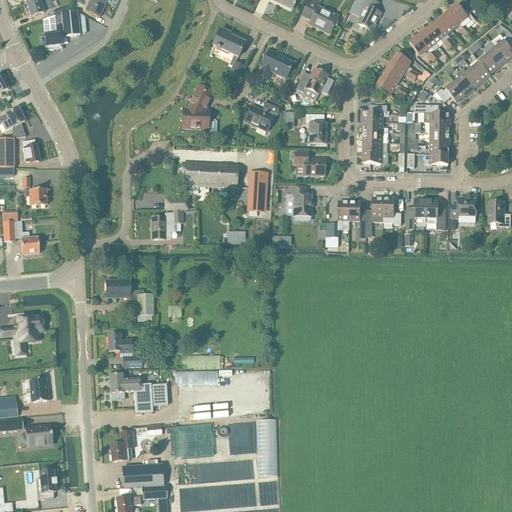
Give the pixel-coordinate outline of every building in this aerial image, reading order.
[(31,18),(40,15),(44,14),(43,12),(52,9),(50,3),(51,2),(51,1),(54,0),(36,0),(26,4),(31,18)] [(90,0),(85,11),(91,14),(100,18),(106,4),(96,0),(90,0)] [(270,0),(292,10),(296,1),(296,0),(270,0)] [(330,34),(334,25),(338,17),(319,8),(321,5),(310,0),(309,0),(305,9),(301,18),(308,21),(310,18),(312,19),(309,26),(321,32),(322,30),(330,34)] [(354,0),(349,12),(361,17),(357,25),(372,32),(380,14),(374,11),(377,4),(369,0),(354,0)] [(468,36),(472,32),(469,29),(475,24),(465,12),(464,13),(458,6),(449,12),(460,25),(463,29),(468,36)] [(67,7),(53,12),(54,16),(69,12),(67,7)] [(442,18),(452,32),(460,25),(449,12),(442,18)] [(61,39),(80,37),(79,35),(86,34),(85,17),(77,14),(55,16),(57,35),(44,36),(45,39),(42,39),(43,52),(63,50),(61,39)] [(444,38),(452,32),(442,18),(434,25),(444,38)] [(436,44),(444,38),(434,25),(426,31),(436,44)] [(468,36),(463,29),(460,32),(465,38),(470,44),(473,41),(468,36)] [(238,81),(244,68),(235,64),(245,44),(229,36),(230,35),(220,30),(212,47),(216,48),(216,49),(219,51),(220,50),(234,57),(230,66),(233,67),(229,76),(238,81)] [(426,31),(418,38),(428,51),(436,44),(426,31)] [(511,36),(510,34),(505,38),(507,40),(496,49),(506,62),(511,57),(511,51),(510,49),(511,48),(511,36)] [(82,43),(84,48),(100,41),(98,36),(82,43)] [(418,38),(410,44),(420,57),(428,51),(418,38)] [(452,48),(456,45),(451,39),(447,42),(452,48)] [(444,45),(449,51),(452,48),(447,42),(444,45)] [(476,54),(482,49),(478,44),(472,48),(476,54)] [(487,55),(498,69),(506,62),(496,49),(487,55)] [(281,58),(269,51),(261,68),(286,79),(293,64),(281,58)] [(436,61),(440,58),(435,52),(431,54),(436,61)] [(464,61),(470,57),(467,53),(461,57),(464,61)] [(392,63),(417,79),(419,75),(408,68),(412,63),(406,59),(397,54),(392,63)] [(428,57),(432,63),(436,61),(431,54),(428,57)] [(487,55),(479,62),(479,64),(480,63),(489,75),(490,75),(498,69),(487,55)] [(456,68),(464,61),(461,57),(453,64),(456,68)] [(401,81),(404,76),(414,83),(417,79),(392,63),(386,72),(401,81)] [(480,63),(479,64),(471,70),(482,83),(490,76),(490,75),(489,75),(480,63)] [(445,71),(448,75),(454,70),(451,66),(445,71)] [(418,78),(423,83),(430,75),(425,70),(418,78)] [(473,90),(482,83),(471,70),(466,74),(463,70),(460,73),(473,90)] [(302,76),(295,90),(304,94),(306,90),(318,96),(320,91),(328,95),(334,84),(326,80),(327,77),(314,71),(310,79),(302,76)] [(406,96),(409,92),(398,86),(401,81),(386,72),(381,81),(406,96)] [(459,80),(454,84),(465,97),(473,90),(460,73),(456,76),(459,80)] [(393,94),(404,100),(406,96),(381,81),(375,90),(390,98),(393,94)] [(429,83),(425,88),(430,92),(434,86),(429,83)] [(437,95),(444,104),(452,98),(456,103),(465,97),(454,84),(443,92),(442,90),(437,95)] [(187,111),(183,111),(182,130),(208,131),(209,112),(205,112),(213,94),(199,87),(187,111)] [(268,131),(274,118),(271,117),(273,114),(277,116),(281,108),(276,106),(267,102),(264,110),(265,111),(264,113),(254,109),(253,112),(249,110),(244,122),(253,126),(258,129),(258,128),(259,126),(268,130),(267,130),(268,131)] [(415,106),(415,114),(424,114),(424,124),(431,124),(431,125),(450,125),(450,114),(440,114),(440,106),(429,107),(415,106)] [(383,124),(383,118),(389,118),(389,113),(387,113),(387,107),(375,107),(375,113),(364,113),(364,124),(383,124)] [(5,117),(0,119),(0,123),(5,133),(12,129),(25,123),(18,109),(5,116),(5,117)] [(325,145),(326,125),(324,125),(324,116),(305,116),(305,125),(309,125),(309,145),(325,145)] [(383,134),(388,134),(388,130),(383,130),(383,124),(364,124),(364,134),(383,134)] [(397,130),(401,130),(401,134),(405,135),(405,124),(397,124),(397,130)] [(416,135),(416,125),(408,124),(408,134),(416,135)] [(430,135),(449,135),(450,125),(431,125),(430,135)] [(382,145),(388,145),(388,134),(383,134),(364,134),(363,144),(382,144),(382,145)] [(408,134),(408,145),(412,145),(416,145),(416,135),(408,134)] [(449,145),(449,135),(430,135),(430,145),(449,145)] [(0,169),(14,170),(14,140),(0,140),(0,169)] [(29,163),(30,164),(39,163),(36,146),(35,141),(22,144),(25,164),(29,163)] [(382,154),(382,145),(382,144),(363,144),(363,154),(364,154),(382,154)] [(449,156),(449,145),(430,145),(430,155),(449,156)] [(304,176),(324,177),(324,161),(307,161),(307,154),(295,154),(291,154),(291,158),(295,158),(295,167),(304,167),(304,176)] [(382,166),(382,155),(382,154),(364,154),(363,165),(382,166)] [(448,167),(449,156),(430,155),(430,161),(425,161),(425,166),(430,166),(448,167)] [(189,193),(198,193),(198,188),(209,188),(210,166),(182,165),(180,187),(189,187),(189,193)] [(217,194),(227,194),(227,189),(236,190),(237,177),(238,167),(210,166),(209,188),(218,189),(217,194)] [(249,173),(247,213),(265,214),(267,174),(249,173)] [(305,197),(305,189),(290,189),(290,196),(285,196),(285,217),(294,217),(293,223),(309,223),(310,221),(310,218),(311,218),(311,197),(305,197)] [(29,191),(30,207),(47,207),(46,191),(29,191)] [(372,199),(372,221),(372,223),(383,223),(384,199),(372,199)] [(395,200),(384,199),(383,223),(383,225),(394,225),(393,227),(401,227),(401,215),(394,215),(395,200)] [(166,211),(188,211),(187,200),(166,201),(166,211)] [(407,223),(406,230),(415,231),(415,228),(426,228),(426,224),(426,220),(426,200),(415,200),(415,208),(415,214),(407,213),(407,223)] [(438,200),(426,200),(426,220),(426,224),(437,224),(437,231),(445,231),(446,214),(438,214),(438,200)] [(477,201),(458,201),(458,206),(451,206),(451,216),(451,219),(458,219),(458,217),(476,217),(476,211),(477,201)] [(349,222),(350,203),(338,203),(338,222),(338,225),(327,225),(326,239),(338,239),(338,231),(349,232),(349,222)] [(360,222),(360,213),(361,203),(350,203),(349,222),(360,222)] [(488,224),(498,224),(498,228),(511,228),(511,216),(504,216),(504,204),(488,203),(488,213),(488,224)] [(17,212),(1,213),(2,223),(18,222),(17,212)] [(162,219),(152,219),(152,241),(162,241),(164,241),(164,240),(170,240),(170,234),(170,226),(173,226),(173,224),(176,224),(182,224),(182,213),(173,213),(173,215),(165,215),(165,219),(162,219)] [(4,243),(14,243),(13,223),(3,223),(4,243)] [(29,233),(21,234),(21,240),(22,256),(39,254),(38,239),(29,239),(29,233)] [(279,248),(282,240),(274,237),(271,245),(279,248)] [(137,299),(138,317),(153,317),(152,297),(144,297),(144,292),(130,292),(130,282),(106,282),(106,299),(137,299)] [(167,319),(181,319),(181,307),(167,306),(167,319)] [(20,328),(0,330),(2,342),(15,341),(16,354),(25,353),(24,343),(39,342),(38,332),(43,331),(42,318),(31,319),(31,318),(19,319),(20,328)] [(120,354),(130,354),(133,354),(132,340),(121,341),(121,336),(108,337),(109,353),(120,352),(120,354)] [(182,358),(182,371),(194,370),(194,371),(220,371),(219,357),(182,358)] [(142,368),(142,358),(123,358),(123,368),(142,368)] [(218,414),(270,412),(270,371),(218,372),(218,414)] [(177,373),(177,388),(218,388),(217,372),(177,373)] [(111,395),(113,395),(113,402),(124,401),(123,394),(134,393),(133,381),(123,382),(122,376),(110,377),(111,395)] [(47,380),(28,382),(31,404),(49,402),(47,380)] [(140,381),(133,381),(134,393),(135,415),(152,414),(152,408),(168,407),(167,385),(140,386),(140,381)] [(16,405),(0,406),(0,418),(18,417),(16,405)] [(20,421),(0,423),(0,432),(21,430),(20,421)] [(276,422),(255,422),(258,478),(278,478),(276,422)] [(148,437),(162,436),(161,426),(147,427),(148,437)] [(211,426),(172,429),(174,461),(213,458),(211,426)] [(36,428),(26,429),(28,448),(51,445),(50,428),(36,429),(36,428)] [(217,433),(217,434),(218,434),(218,435),(218,436),(219,437),(220,437),(220,438),(221,438),(222,438),(223,438),(224,438),(225,438),(226,437),(227,436),(228,435),(228,434),(228,433),(228,432),(228,431),(227,430),(227,429),(226,429),(225,428),(224,428),(223,428),(222,428),(221,428),(220,428),(220,429),(219,429),(219,430),(218,430),(218,431),(218,432),(217,432),(217,433)] [(110,446),(112,463),(129,462),(128,450),(133,450),(131,433),(121,434),(122,445),(110,446)] [(162,467),(122,469),(123,489),(139,488),(142,488),(164,487),(162,467)] [(39,480),(35,480),(37,502),(54,500),(53,495),(56,494),(53,472),(38,473),(39,480)] [(142,488),(142,500),(168,499),(167,486),(164,487),(142,488)] [(117,511),(129,511),(129,507),(141,506),(140,498),(129,499),(116,500),(117,511)]
